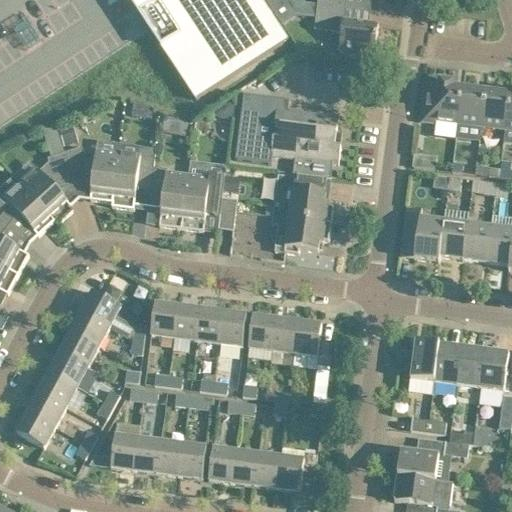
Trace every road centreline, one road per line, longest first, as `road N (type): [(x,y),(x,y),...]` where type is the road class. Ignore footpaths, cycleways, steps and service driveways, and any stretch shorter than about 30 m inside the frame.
road 1 (residential): [(0,396),(66,271),(92,250),(114,246),(187,271),(374,293)]
road 2 (residential): [(374,293),(414,0)]
road 3 (residential): [(360,511),(386,303)]
road 4 (residential): [(125,511),(61,504),(0,468)]
road 5 (residential): [(511,317),(386,303)]
